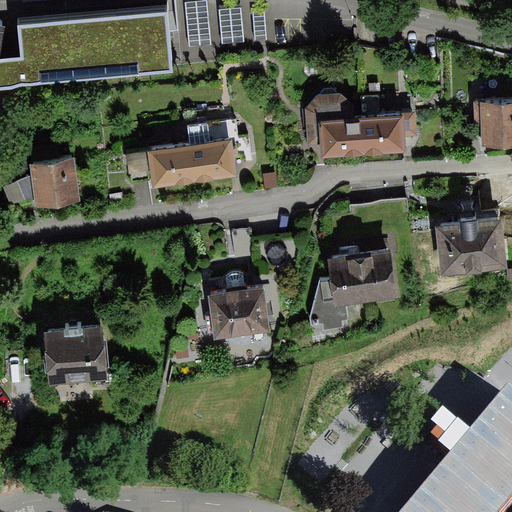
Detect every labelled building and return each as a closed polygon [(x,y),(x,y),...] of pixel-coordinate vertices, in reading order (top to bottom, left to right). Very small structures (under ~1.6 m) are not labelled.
[(0,49),(0,76),(170,60),(164,0),(133,0),(21,9),(23,47),(6,49),(0,49)] [(206,0),(187,0),(191,44),(210,42),(206,0)] [(242,3),(220,5),(223,40),(245,38),(242,3)] [(264,8),(253,9),(255,38),(267,37),(264,8)] [(321,149),(364,146),(362,106),(352,106),(351,96),(340,85),(318,87),(307,102),(309,140),(321,139),(321,149)] [(482,95),(475,96),(475,120),(482,119),(482,137),(511,136),(511,92),(482,93),(482,95)] [(405,104),(362,106),(364,146),(407,144),(406,132),(417,131),(416,106),(405,106),(405,104)] [(191,136),(195,173),(237,168),(232,132),(191,136)] [(195,173),(191,136),(149,141),(153,178),(195,173)] [(81,195),(75,149),(31,154),(32,167),(36,195),(36,201),(81,195)] [(36,195),(32,167),(5,180),(10,199),(36,195)] [(462,214),(436,217),(441,266),(506,259),(502,210),(479,212),(478,208),(461,209),(462,214)] [(343,316),(350,315),(347,297),(401,291),(394,236),(330,245),(334,273),(320,275),(311,313),(312,321),(323,320),(323,326),(344,324),(343,316)] [(235,271),(228,273),(229,283),(209,285),(215,330),(271,323),(265,279),(246,281),(244,272),(235,271)] [(102,315),(43,322),(49,376),(108,370),(102,315)]
